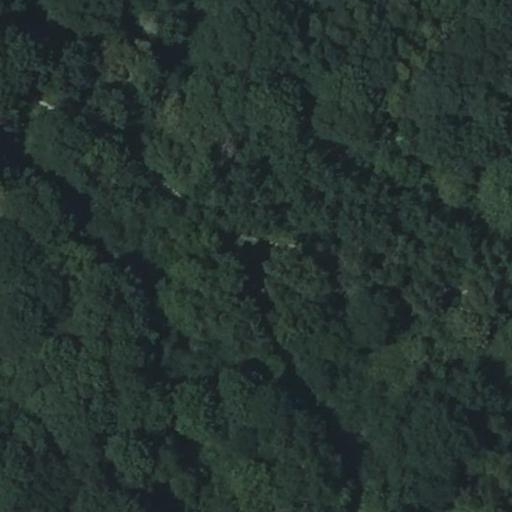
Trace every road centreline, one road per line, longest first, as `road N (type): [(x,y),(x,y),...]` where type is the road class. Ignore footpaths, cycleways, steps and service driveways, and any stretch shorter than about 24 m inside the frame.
road 1 (track): [(0,77),(38,108),(106,137),(167,190),(227,220),(358,249),(386,247),(442,281),(511,308)]
road 2 (track): [(350,511),(261,313),(252,276),(259,231)]
